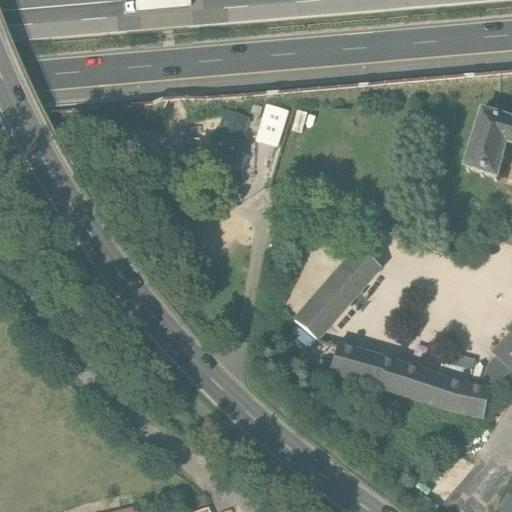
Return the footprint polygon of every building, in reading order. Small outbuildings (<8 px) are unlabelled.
[(254,140),(278,147),(289,110),(266,103),(254,140)] [(248,120),(223,112),(201,180),(230,189),(237,167),(234,166),(248,120)] [(511,122),(487,115),(469,177),(503,187),(511,156),(511,122)] [(379,270),(356,250),(294,323),(315,342),(379,270)] [(484,390),(493,393),(511,373),(511,329),(508,334),(511,338),(494,357),(498,361),(490,370),(484,390)] [(484,390),(336,348),(328,376),(485,420),(493,393),(484,390)]
